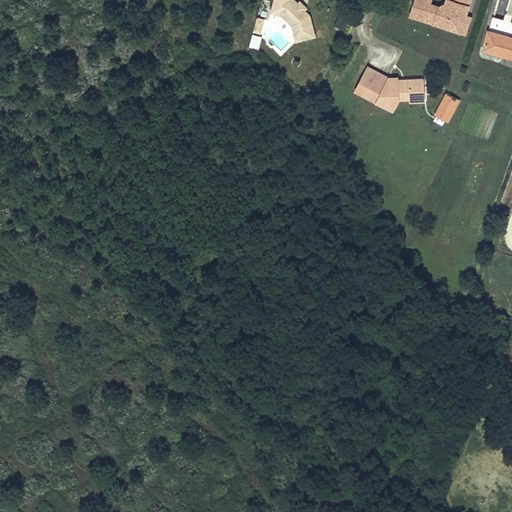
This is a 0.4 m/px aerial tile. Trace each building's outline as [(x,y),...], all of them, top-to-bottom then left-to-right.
[(294,0),(274,0),(271,12),(282,15),(291,25),(295,41),(314,37),(309,15),(304,10),(301,12),(296,6),(298,4),(294,0)] [(460,14),(465,15),(469,0),(446,0),(445,4),(439,7),(429,4),(430,0),(414,0),(411,13),(419,15),(418,19),(455,30),(460,14)] [(298,4),(296,6),(301,12),(304,10),(306,8),(300,2),(298,4)] [(465,15),(460,14),(455,30),(465,33),(470,17),(465,15)] [(511,21),(493,16),(483,50),(511,58),(511,21)] [(255,23),(253,30),(260,32),(262,25),(255,23)] [(263,37),(253,35),(250,47),(259,50),(263,37)] [(423,94),(423,81),(397,80),(397,78),(388,78),(367,66),(354,90),(391,111),(397,101),(408,100),(409,100),(409,94),(423,94)] [(423,94),(409,94),(409,100),(408,100),(408,103),(423,103),(423,94)] [(444,124),(457,101),(446,95),(433,118),(444,124)]
